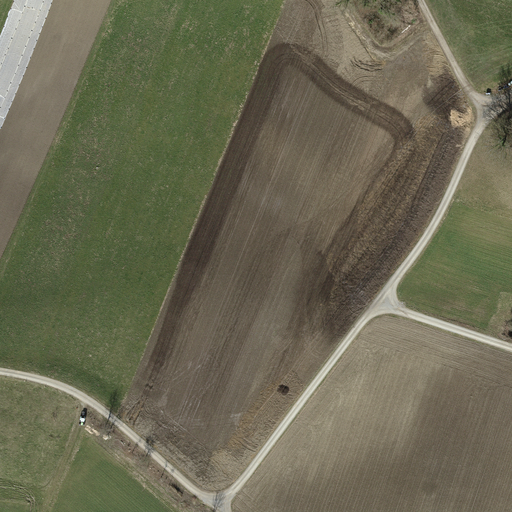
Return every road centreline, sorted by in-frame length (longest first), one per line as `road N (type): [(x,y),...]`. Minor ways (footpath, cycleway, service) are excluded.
road 1 (track): [(220,509),(99,405),(59,384),(0,371)]
road 2 (track): [(220,509),(380,304)]
road 3 (track): [(380,304),(426,238),(489,108)]
road 4 (track): [(511,347),(380,304)]
road 5 (track): [(422,0),(465,87),(489,108)]
